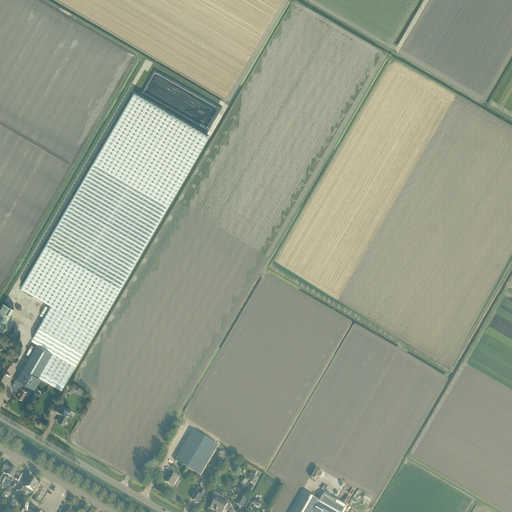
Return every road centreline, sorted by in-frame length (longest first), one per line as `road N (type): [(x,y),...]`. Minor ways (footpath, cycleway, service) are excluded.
road 1 (tertiary): [(164,511),(0,416)]
road 2 (unclassified): [(110,511),(0,447)]
